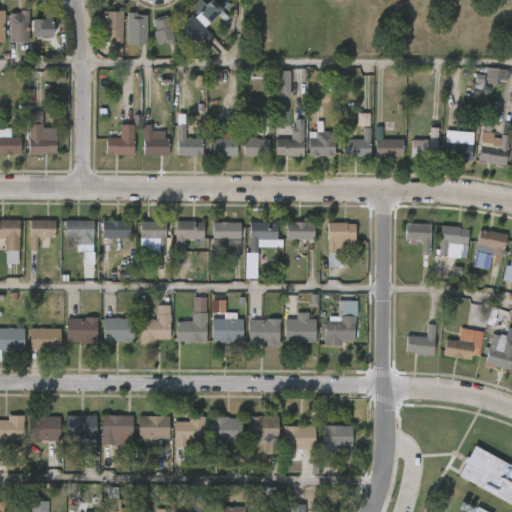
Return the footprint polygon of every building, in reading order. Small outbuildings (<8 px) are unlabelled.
[(198,0),(203,0),(207,4),(211,0),(214,0),(231,18),(227,22),(220,14),(206,27),(197,17),(201,13),(194,6),(198,0)] [(10,42),(8,42),(8,12),(19,12),(19,10),(28,10),(28,42),(10,42)] [(45,10),(45,12),(49,12),(50,22),(51,22),(52,35),(33,36),(32,18),(41,18),(41,10),(45,10)] [(124,12),(123,43),(114,43),(114,38),(96,38),(96,31),(104,30),(104,12),(124,12)] [(138,12),(138,14),(141,15),(148,15),(148,44),(128,44),(129,12),(138,12)] [(214,38),(208,44),(205,40),(200,44),(194,38),(191,41),(179,29),(193,14),(214,38)] [(168,15),(176,43),(167,46),(165,42),(158,44),(154,32),(157,31),(154,20),(168,15)] [(507,69),(486,68),(485,82),(506,83),(507,69)] [(289,97),(289,71),(275,71),(274,97),(289,97)] [(65,83),(64,73),(53,73),(54,83),(65,83)] [(484,76),(475,74),(471,92),(481,93),(484,76)] [(42,111),(41,127),(55,127),(55,153),(27,154),(28,111),(42,111)] [(320,120),(320,132),(332,131),(332,155),(306,155),(306,137),(313,137),(314,120),(320,120)] [(491,128),(488,132),(491,132),(491,137),(498,138),(501,122),(508,123),(503,165),(476,160),(480,131),(482,132),(480,125),(483,121),(489,122),(491,128)] [(133,125),(133,155),(106,154),(106,137),(119,137),(119,124),(133,125)] [(238,156),(210,156),(211,139),(223,139),(224,124),(239,124),(238,156)] [(153,125),(153,131),(166,131),(166,138),(170,138),(170,155),(145,155),(145,125),(153,125)] [(186,138),(192,137),(192,138),(201,138),(201,140),(204,140),(204,155),(177,154),(178,125),(186,125),(186,138)] [(284,156),(275,156),(275,138),(294,139),(295,125),(304,126),(303,156),(284,156)] [(253,126),(253,140),(259,139),(259,140),(270,140),(271,156),(245,156),(245,126),(253,126)] [(351,156),(340,156),(340,139),(360,139),(361,127),(368,127),(368,156),(351,156)] [(436,128),(435,158),(409,157),(409,139),(427,140),(428,127),(436,128)] [(0,128),(10,128),(10,137),(20,137),(20,154),(0,154),(0,128)] [(471,133),(469,160),(442,158),(444,130),(471,133)] [(386,157),(372,157),(372,139),(399,139),(399,157),(386,157)] [(0,220),(18,220),(17,265),(4,264),(5,238),(0,237),(0,220)] [(54,220),(54,237),(36,238),(36,250),(28,250),(29,220),(54,220)] [(86,237),(64,237),(64,220),(92,221),(92,237),(86,237)] [(102,238),(101,238),(101,220),(129,221),(129,239),(102,238)] [(165,221),(164,252),(157,252),(158,238),(139,238),(139,221),(165,221)] [(195,221),(203,222),(203,239),(183,239),(183,252),(175,252),(175,221),(195,221)] [(233,247),(212,246),(212,222),(240,222),(239,247),(233,247)] [(268,222),(277,223),(276,239),(273,239),(273,246),(265,246),(266,240),(257,240),(256,265),(248,265),(249,222),(268,222)] [(307,240),(286,239),(286,222),(313,222),(313,240),(307,240)] [(346,222),(346,224),(355,224),(355,240),(335,240),(335,253),(339,253),(339,267),(328,267),(327,222),(346,222)] [(430,224),(429,255),(421,255),(421,241),(404,240),(405,223),(430,224)] [(468,229),(466,245),(448,243),(447,256),(438,255),(441,225),(468,229)] [(479,229),(506,235),(499,264),(492,263),(494,255),(475,251),(479,229)] [(511,245),(503,281),(511,283),(511,245)] [(192,312),(205,312),(205,298),(193,298),(192,312)] [(242,319),(241,343),(211,342),(211,326),(208,326),(208,320),(223,319),(223,314),(210,314),(211,300),(224,300),(224,313),(236,313),(236,319),(242,319)] [(339,346),(323,345),(324,321),(328,321),(328,316),(337,316),(337,300),(356,301),(355,341),(339,340),(339,346)] [(154,345),(140,345),(140,320),(155,320),(156,306),(169,306),(169,340),(155,340),(154,345)] [(206,314),(205,342),(174,341),(175,321),(191,322),(191,313),(206,314)] [(268,316),(268,319),(279,319),(279,346),(247,344),(248,320),(260,320),(260,316),(268,316)] [(96,317),(96,344),(80,344),(80,342),(65,342),(65,318),(96,317)] [(115,342),(101,342),(102,318),(133,318),(133,342),(115,342)] [(296,343),(284,343),(284,319),(315,319),(315,343),(296,343)] [(435,325),(432,355),(405,352),(407,336),(426,337),(427,324),(435,325)] [(0,349),(0,327),(25,328),(25,350),(0,349)] [(30,350),(28,350),(29,328),(60,329),(60,350),(30,350)] [(483,333),(480,356),(471,355),(470,361),(443,357),(445,339),(458,341),(459,328),(483,331),(483,333)] [(496,349),(501,349),(505,337),(511,338),(511,358),(509,370),(484,363),(492,334),(499,336),(496,349)] [(9,445),(0,444),(0,420),(9,420),(9,414),(25,415),(24,439),(9,439),(9,445)] [(47,415),(47,417),(61,417),(61,441),(29,441),(30,415),(47,415)] [(96,439),(96,451),(84,451),(84,443),(77,443),(77,439),(66,439),(66,415),(97,415),(96,439)] [(104,444),(102,444),(103,415),(134,415),(133,436),(127,436),(127,445),(104,444)] [(161,439),(139,438),(140,415),(170,416),(170,439),(161,439)] [(279,416),(278,454),(266,454),(266,440),(247,440),(248,415),(279,416)] [(205,416),(205,440),(187,440),(187,446),(175,445),(176,421),(190,421),(190,416),(205,416)] [(230,416),(243,417),(243,441),(211,441),(212,416),(230,416)] [(322,466),(318,466),(319,425),(350,425),(349,449),(334,449),(333,467),(322,466)] [(293,449),(283,449),(283,426),(314,426),(314,449),(293,449)] [(471,445),(511,467),(511,511),(506,511),(510,505),(455,474),(461,462),(459,461),(462,456),(464,457),(471,445)] [(119,487),(119,500),(120,500),(120,508),(128,508),(128,511),(106,511),(106,499),(108,499),(108,487),(119,487)] [(207,490),(206,503),(208,503),(208,511),(193,511),(194,489),(207,490)] [(0,511),(0,501),(12,502),(11,511),(0,511)] [(49,501),(49,511),(32,511),(32,501),(49,501)] [(156,502),(156,511),(141,511),(141,501),(156,502)]
